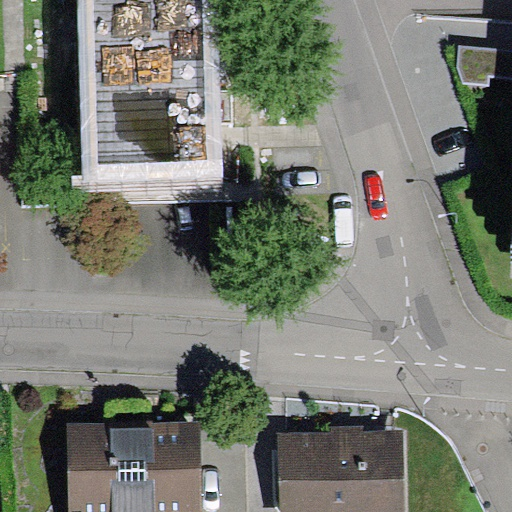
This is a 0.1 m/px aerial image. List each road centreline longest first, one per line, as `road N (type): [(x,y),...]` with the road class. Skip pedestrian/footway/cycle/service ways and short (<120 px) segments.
road 1 (residential): [(0,367),(461,387)]
road 2 (residential): [(321,0),(461,387)]
road 3 (residential): [(461,387),(511,504)]
